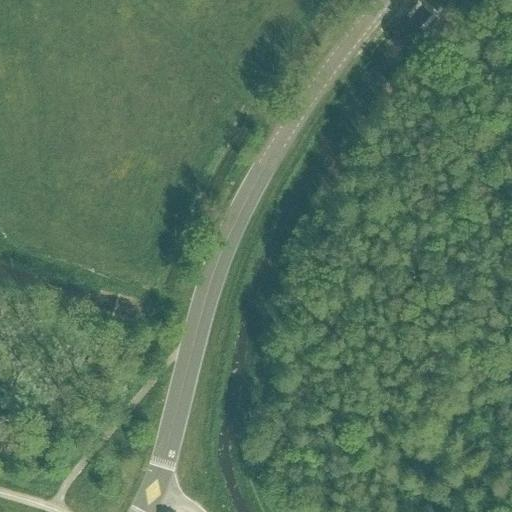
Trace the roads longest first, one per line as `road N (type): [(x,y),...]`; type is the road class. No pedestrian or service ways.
road 1 (track): [(467,0),(330,169),(286,254),(244,435),(247,470),(268,511)]
road 2 (tertiary): [(386,0),(318,85),(212,264),(155,492)]
